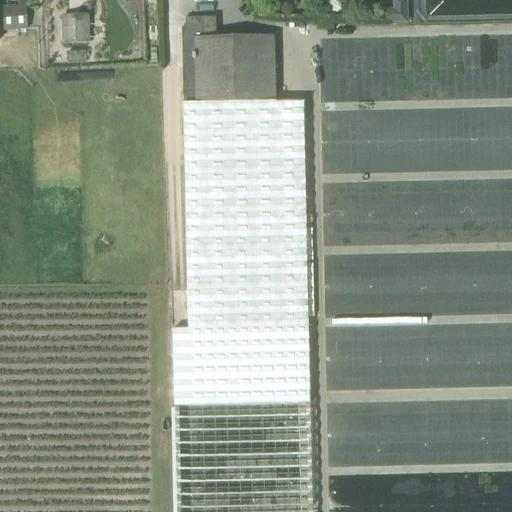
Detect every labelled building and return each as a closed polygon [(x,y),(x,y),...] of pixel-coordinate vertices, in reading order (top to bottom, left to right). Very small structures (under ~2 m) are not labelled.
[(42,0),(43,12),(67,11),(66,0),(42,0)] [(393,0),(394,11),(394,23),(406,23),(405,0),(393,0)] [(26,8),(0,8),(0,32),(26,31),(26,8)] [(63,45),(88,44),(89,44),(88,18),(62,19),(63,45)] [(274,38),(259,38),(216,39),(215,19),(194,19),(186,20),(186,28),(182,28),(183,103),(275,101),(274,38)] [(276,107),(275,101),(183,103),(188,330),(172,330),(176,511),(311,511),(304,107),(276,107)]
